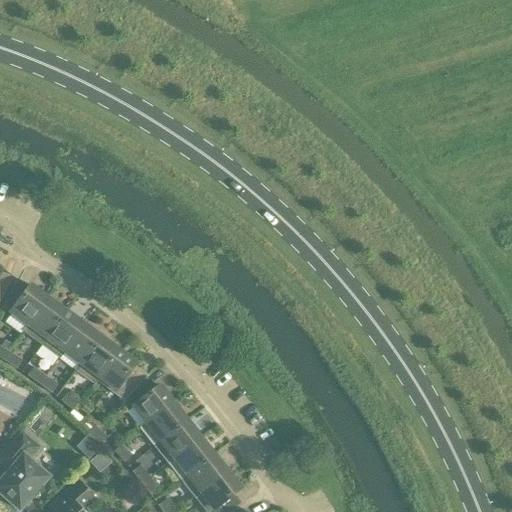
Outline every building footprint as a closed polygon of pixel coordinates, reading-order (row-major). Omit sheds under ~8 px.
[(0,275),(2,271),(0,270),(0,300),(9,283),(0,279),(0,275)] [(29,325),(48,299),(30,286),(11,312),(28,325),(29,325)] [(29,325),(28,325),(23,331),(42,345),(66,312),(48,299),(29,325)] [(83,325),(66,312),(42,345),(60,358),(65,352),(64,351),(83,325)] [(100,338),(83,325),(64,351),(65,352),(80,363),(81,364),(100,338)] [(81,364),(80,363),(75,370),(95,384),(97,380),(96,380),(118,350),(100,338),(81,364)] [(0,358),(4,361),(9,352),(0,346),(0,358)] [(136,364),(118,350),(96,380),(97,380),(124,400),(144,380),(131,371),(136,364)] [(22,360),(9,352),(4,361),(17,369),(22,360)] [(39,385),(45,376),(33,367),(27,376),(39,385)] [(58,385),(45,376),(39,385),(51,394),(58,385)] [(148,424),(173,404),(159,386),(134,406),(147,423),(148,424)] [(72,411),(79,403),(67,393),(61,401),(72,411)] [(148,424),(147,423),(141,429),(154,446),(187,421),(173,404),(148,424)] [(89,435),(97,427),(86,417),(78,424),(89,435)] [(200,438),(187,421),(154,446),(168,463),(200,438)] [(108,438),(97,427),(89,435),(100,446),(108,438)] [(48,479),(49,477),(48,476),(29,459),(39,448),(22,433),(0,458),(0,461),(10,470),(0,481),(0,493),(18,510),(20,511),(21,510),(21,509),(48,479)] [(102,447),(89,435),(77,448),(90,460),(102,447)] [(200,438),(168,463),(181,480),(213,455),(200,438)] [(124,463),(132,456),(122,444),(114,451),(124,463)] [(90,463),(100,474),(102,472),(105,475),(115,466),(102,452),(90,463)] [(213,455),(181,480),(194,497),(227,472),(213,455)] [(141,484),(150,477),(140,465),(132,472),(141,484)] [(227,472),(194,497),(206,511),(212,511),(241,490),(227,472)] [(150,477),(141,484),(151,496),(159,489),(150,477)] [(87,511),(85,508),(95,499),(79,481),(55,503),(63,511),(62,511),(87,511)] [(161,511),(174,511),(167,500),(158,506),(161,511)]
